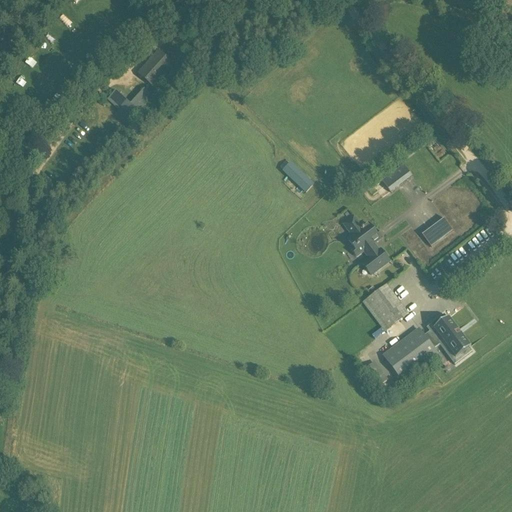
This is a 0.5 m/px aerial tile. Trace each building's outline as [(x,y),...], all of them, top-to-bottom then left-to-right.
[(379,7),(374,1),(368,6),(372,12),(379,7)] [(70,8),(61,19),(66,23),(75,12),(70,8)] [(154,87),(173,66),(158,53),(139,74),(154,87)] [(34,56),(28,65),(33,68),(38,60),(34,56)] [(140,113),(154,98),(144,89),(130,104),(115,91),(107,101),(131,123),(140,113)] [(412,176),(404,165),(403,166),(381,182),(383,184),(390,193),(408,179),(412,176)] [(305,195),(314,186),(298,170),(289,180),(305,195)] [(363,230),(353,218),(343,226),(352,237),(348,240),(354,248),(351,250),(357,258),(363,252),(369,259),(362,265),(371,276),(389,262),(381,250),(379,252),(374,245),(382,238),(378,233),(376,234),(370,225),(363,230)] [(453,231),(444,219),(443,220),(422,236),(422,237),(431,248),(441,240),(453,231)] [(385,333),(409,315),(386,285),(362,304),(385,333)] [(449,318),(434,330),(455,359),(471,347),(449,318)] [(402,383),(439,356),(419,329),(382,356),(402,383)] [(377,388),(388,380),(374,362),(364,370),(377,388)]
